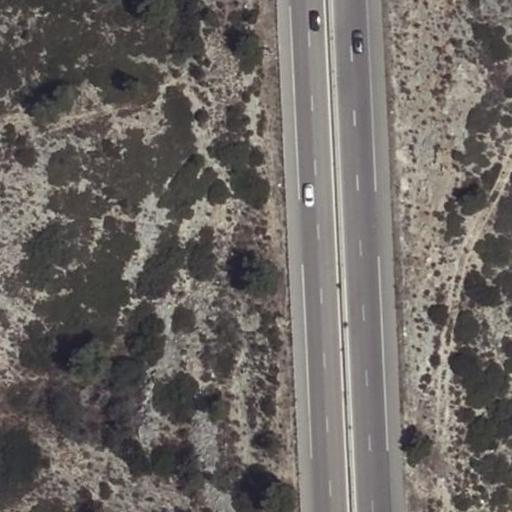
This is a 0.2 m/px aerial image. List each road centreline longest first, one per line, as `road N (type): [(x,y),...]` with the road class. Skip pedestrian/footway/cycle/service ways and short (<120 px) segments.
road 1 (trunk): [(373,511),(350,0)]
road 2 (trunk): [(304,0),(327,511)]
